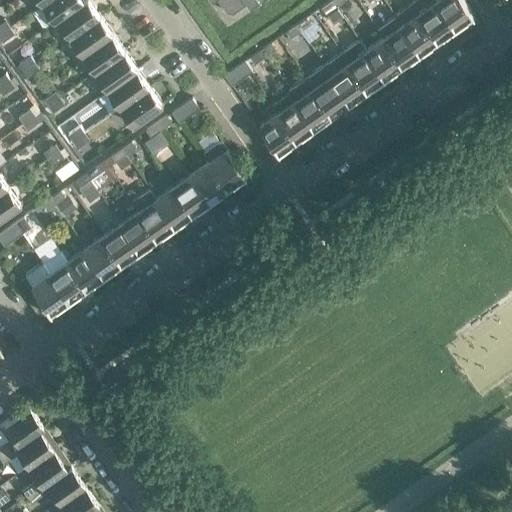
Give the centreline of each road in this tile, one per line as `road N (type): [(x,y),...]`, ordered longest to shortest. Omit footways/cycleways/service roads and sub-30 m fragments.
road 1 (residential): [(42,363),(283,188)]
road 2 (residential): [(283,188),(511,23)]
road 3 (residential): [(283,188),(150,0)]
road 4 (residential): [(147,511),(42,363)]
